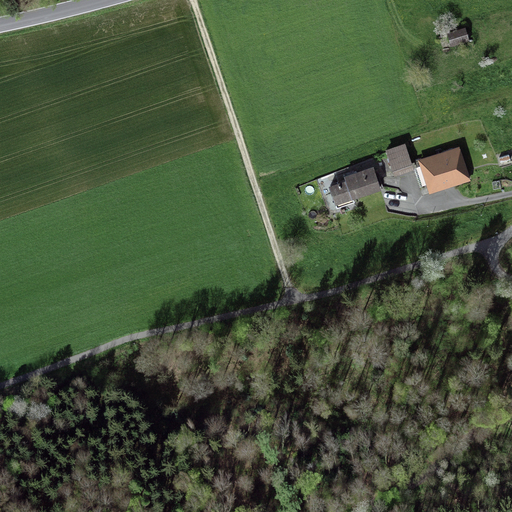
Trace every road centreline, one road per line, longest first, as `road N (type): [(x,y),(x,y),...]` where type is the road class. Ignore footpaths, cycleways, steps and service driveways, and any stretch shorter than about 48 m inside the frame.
road 1 (track): [(192,0),(290,296)]
road 2 (track): [(290,296),(0,385)]
road 3 (track): [(484,244),(290,296)]
road 4 (track): [(360,511),(436,468),(511,405)]
